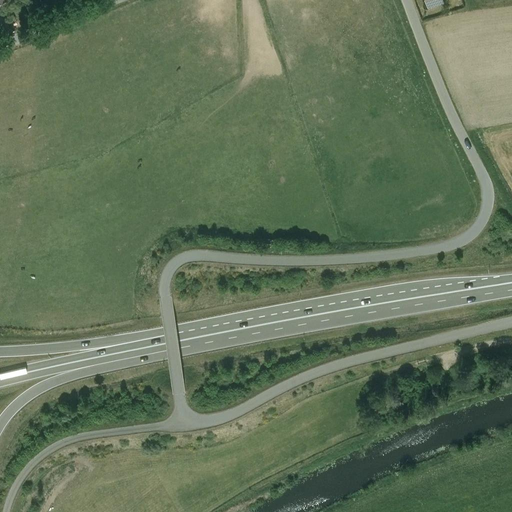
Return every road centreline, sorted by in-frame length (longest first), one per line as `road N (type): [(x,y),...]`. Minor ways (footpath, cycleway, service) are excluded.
road 1 (unclassified): [(407,0),(489,189),(479,226),(448,246),(401,253),(181,256),(167,269),(164,295),(184,418),(226,412),(329,366),(511,323)]
road 2 (trunk): [(511,279),(155,342)]
road 3 (trunk): [(200,343),(511,291)]
road 4 (trunk): [(0,428),(19,402),(48,385),(200,343)]
road 5 (trunk): [(0,385),(200,343)]
road 6 (trunk): [(155,342),(0,376)]
road 7 (trunk): [(155,342),(0,352)]
road 8 (residential): [(113,0),(0,45)]
